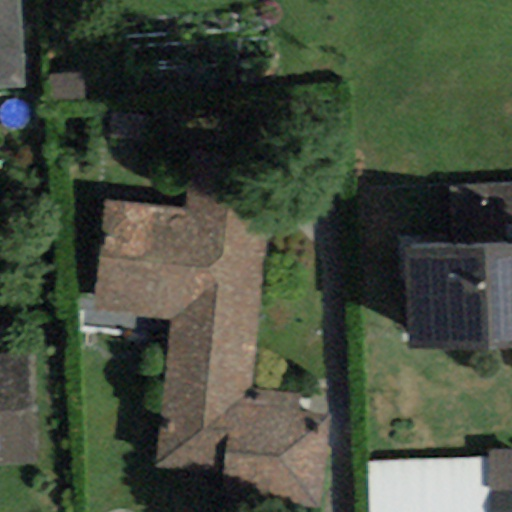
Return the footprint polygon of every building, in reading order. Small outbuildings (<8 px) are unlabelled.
[(0,0),(0,89),(25,88),(19,0),(0,0)] [(86,109),(83,72),(44,75),(46,112),(86,109)] [(449,247),(405,249),(410,351),(511,346),(511,184),(446,187),(449,247)] [(106,203),(95,314),(169,321),(152,495),(320,511),(329,418),(304,415),(306,398),(251,392),(257,330),(268,221),(271,193),(187,185),(184,211),(106,203)] [(0,470),(39,468),(32,353),(0,354),(0,470)] [(511,490),(511,452),(488,453),(489,491),(511,490)] [(484,511),(483,461),(367,464),(368,511),(484,511)] [(511,511),(511,493),(490,495),(490,511),(511,511)]
